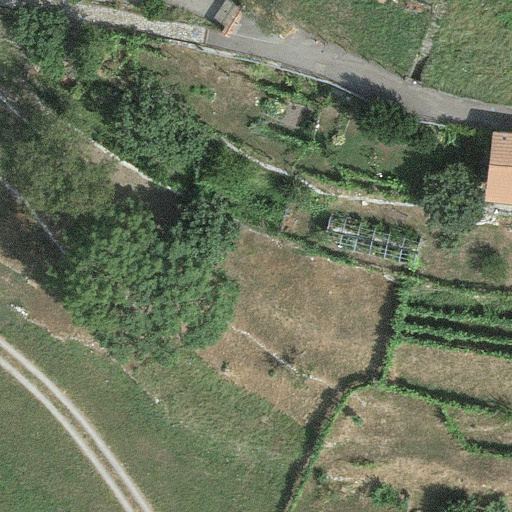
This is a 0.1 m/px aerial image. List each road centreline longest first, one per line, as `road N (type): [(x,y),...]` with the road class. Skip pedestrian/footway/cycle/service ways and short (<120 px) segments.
road 1 (track): [(203,38),(10,0)]
road 2 (track): [(0,373),(77,445),(123,511)]
